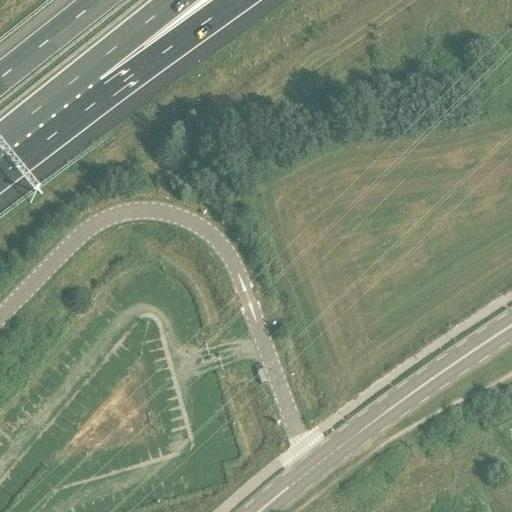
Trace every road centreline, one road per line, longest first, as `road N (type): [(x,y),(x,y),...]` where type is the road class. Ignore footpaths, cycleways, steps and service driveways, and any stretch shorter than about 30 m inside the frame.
road 1 (unclassified): [(0,323),(91,231),(112,220),(140,214),(202,231),(226,255),(310,471)]
road 2 (tertiary): [(511,326),(310,471)]
road 3 (motorway): [(94,72),(217,0)]
road 4 (motorway): [(103,0),(0,82)]
road 5 (motorway): [(0,147),(94,72)]
